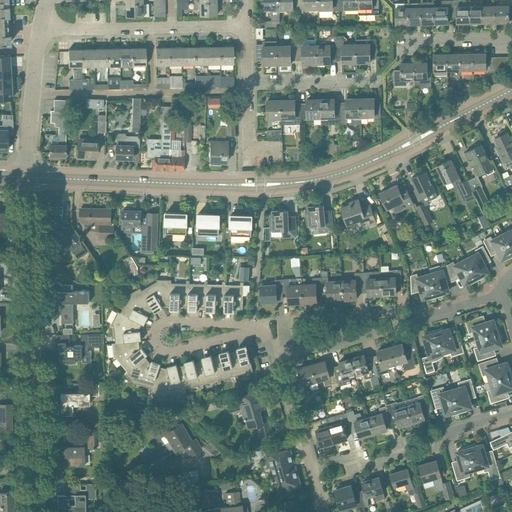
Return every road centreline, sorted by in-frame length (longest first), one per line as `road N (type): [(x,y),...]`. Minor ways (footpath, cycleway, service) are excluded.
road 1 (tertiary): [(27,178),(211,185),(318,179),(387,154),(511,90)]
road 2 (residential): [(34,467),(27,178)]
road 3 (residential): [(261,330),(163,352),(153,340),(165,321),(254,325)]
road 4 (residential): [(311,468),(340,459),(371,465),(511,415)]
road 5 (residential): [(39,29),(245,26)]
road 6 (residential): [(272,360),(342,340),(347,314),(402,310),(407,329)]
road 7 (residential): [(39,29),(27,178)]
road 8 (residential): [(382,81),(247,82)]
